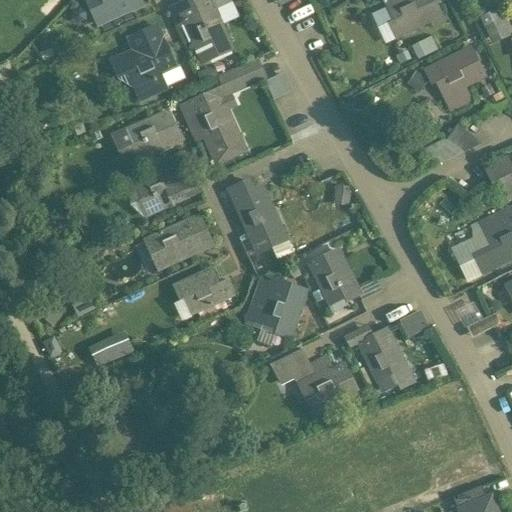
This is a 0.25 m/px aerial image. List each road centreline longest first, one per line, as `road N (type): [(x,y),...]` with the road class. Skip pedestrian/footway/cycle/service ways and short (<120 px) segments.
road 1 (track): [(0,268),(126,511)]
road 2 (residential): [(381,209),(511,445)]
road 3 (residential): [(264,0),(381,209)]
road 4 (residential): [(381,209),(450,166),(511,141)]
